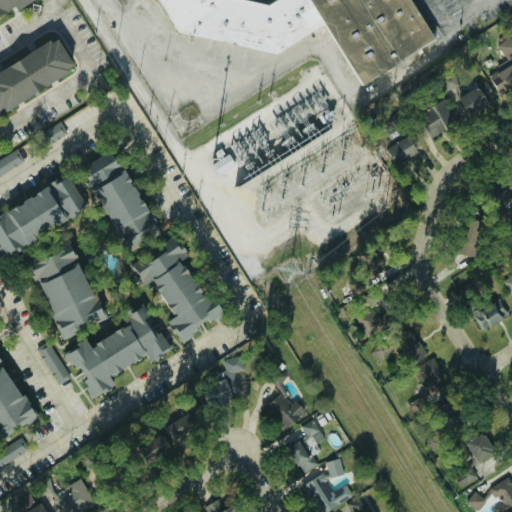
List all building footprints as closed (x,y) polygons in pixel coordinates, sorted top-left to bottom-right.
[(0,0),(30,0),(10,13),(5,4),(0,7),(0,0)] [(240,0),(265,6),(274,0),(405,0),(430,38),(355,86),(318,29),(279,54),(176,31),(156,0),(240,0)] [(507,54),(511,50),(511,43),(502,30),(486,41),(502,62),(509,57),(507,54)] [(0,63),(0,104),(71,62),(52,31),(0,63)] [(496,94),(511,87),(511,61),(487,73),(496,94)] [(456,97),(467,115),(494,98),(483,81),(456,97)] [(416,115),(430,138),(456,122),(442,99),(416,115)] [(384,147),(392,165),(415,154),(407,137),(384,147)] [(0,158),(0,174),(22,161),(15,149),(0,158)] [(123,252),(156,234),(149,220),(148,220),(110,150),(77,168),(123,252)] [(212,161),(216,172),(232,166),(228,155),(212,161)] [(84,206),(66,176),(57,177),(0,213),(0,254),(1,256),(4,255),(84,206)] [(485,194),(499,215),(511,206),(511,178),(511,177),(485,194)] [(474,257),(480,226),(462,222),(456,254),(474,257)] [(130,274),(141,287),(145,283),(173,314),(163,323),(180,342),(205,320),(208,323),(220,312),(174,261),(184,252),(170,238),(130,274)] [(59,340),(78,332),(75,324),(101,313),(93,294),(89,296),(68,245),(27,262),(59,340)] [(353,256),(368,280),(384,269),(369,246),(353,256)] [(511,277),(502,283),(506,293),(511,290),(511,277)] [(363,292),(358,280),(345,286),(350,298),(363,292)] [(511,307),(482,325),(473,308),(506,290),(511,300),(511,307)] [(91,398),(112,385),(107,377),(143,355),(148,363),(167,350),(139,304),(119,316),(124,324),(88,346),(83,338),(62,351),(91,398)] [(375,317),(371,309),(354,316),(365,338),(391,325),(386,313),(375,317)] [(423,356),(411,330),(397,336),(409,363),(423,356)] [(56,385),(68,378),(48,344),(36,351),(56,385)] [(387,358),(387,345),(373,346),(374,358),(387,358)] [(411,369),(425,396),(442,387),(436,376),(440,374),(432,358),(411,369)] [(0,436),(32,416),(0,365),(0,436)] [(303,410),(293,400),(291,402),(275,386),(285,376),(277,367),(266,378),(279,391),(260,410),(282,431),(303,410)] [(415,414),(429,405),(423,394),(408,403),(415,414)] [(185,415),(162,426),(168,440),(202,425),(192,401),(181,406),(185,415)] [(316,465),(311,456),(318,451),(314,444),(323,438),(311,419),(298,426),(304,436),(284,447),(300,474),(316,465)] [(474,463),(492,454),(481,433),(463,442),(474,463)] [(143,465),(169,453),(161,435),(135,448),(143,465)] [(0,449),(0,457),(3,463),(26,451),(20,439),(0,449)] [(328,477),(341,474),(338,458),(324,461),(328,477)] [(476,478),(469,466),(451,476),(458,488),(476,478)] [(319,511),(324,511),(351,496),(344,484),(331,492),(325,481),(329,478),(324,470),(302,484),(319,511)] [(497,498),(500,504),(491,509),(492,511),(507,511),(511,509),(511,486),(507,477),(487,488),(494,499),(497,498)] [(35,481),(38,495),(51,492),(48,478),(35,481)] [(57,511),(78,511),(92,506),(80,481),(50,496),(57,511)] [(464,501),(473,510),(483,500),(473,491),(464,501)] [(344,503),(347,511),(365,511),(366,511),(359,496),(344,503)] [(233,511),(229,505),(222,509),(215,499),(203,507),(205,511),(233,511)]
